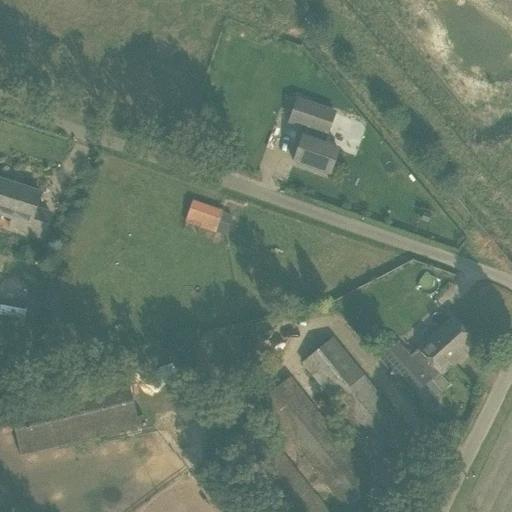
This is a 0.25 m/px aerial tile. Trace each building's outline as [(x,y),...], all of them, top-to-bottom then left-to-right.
[(384,73),(431,149),(469,126),(442,83),(440,84),(420,50),(384,73)] [(297,101),(289,123),(305,129),(293,163),(329,176),(338,151),(321,145),(325,136),(327,136),(334,114),(297,101)] [(166,139),(180,144),(183,134),(169,129),(166,139)] [(6,230),(41,241),(50,214),(35,209),(40,194),(0,181),(0,217),(10,221),(6,230)] [(215,234),(215,233),(224,236),(231,217),(222,214),(222,213),(192,203),(185,224),(215,234)] [(475,345),(451,319),(416,350),(417,350),(409,357),(398,344),(379,360),(412,396),(437,373),(441,377),(475,345)] [(391,474),(421,450),(334,341),(304,364),(391,474)] [(20,456),(145,426),(143,416),(137,418),(127,378),(8,407),(20,456)] [(375,486),(291,380),(261,403),(346,510),(375,486)] [(327,511),(253,418),(224,442),(279,511),(327,511)]
